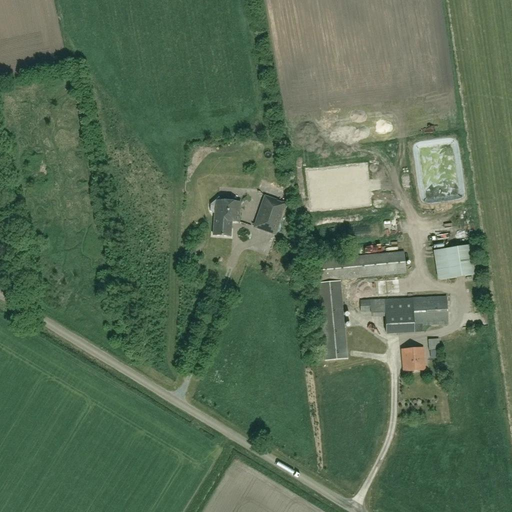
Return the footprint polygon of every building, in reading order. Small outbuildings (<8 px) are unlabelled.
[(367,165),(307,171),(311,211),(371,205),(367,165)] [(231,222),(239,222),(240,203),(222,201),(219,197),(210,205),(210,211),(212,213),(215,214),(213,236),(230,237),(231,222)] [(286,204),(265,197),(254,228),(275,235),(286,204)] [(439,279),(441,280),(479,274),(474,244),(434,251),(439,279)] [(318,281),(406,272),(404,252),(316,260),(318,281)] [(349,300),(421,295),(420,279),(348,285),(349,300)] [(326,361),(348,359),(341,281),(319,283),(326,361)] [(422,326),(448,325),(446,297),(384,300),(386,334),(423,332),(422,326)] [(385,317),(384,300),(370,300),(360,301),(360,312),(370,312),(371,317),(385,317)] [(429,350),(440,350),(439,339),(428,340),(429,350)] [(403,371),(425,370),(423,348),(401,349),(403,371)]
